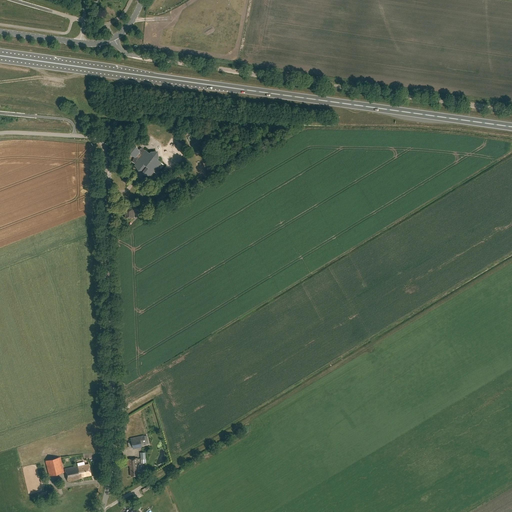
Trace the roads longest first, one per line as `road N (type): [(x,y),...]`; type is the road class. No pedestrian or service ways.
road 1 (trunk): [(511,126),(0,55)]
road 2 (unclassified): [(511,111),(143,58),(123,53),(113,38)]
road 3 (unclassified): [(100,511),(112,451),(103,144)]
